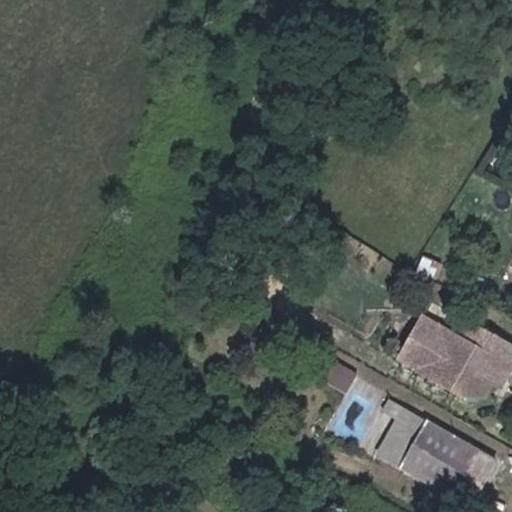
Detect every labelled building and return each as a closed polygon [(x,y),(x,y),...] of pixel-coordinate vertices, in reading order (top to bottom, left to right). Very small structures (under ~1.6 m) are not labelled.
[(495,158),(485,175),(498,183),(509,166),(495,158)] [(418,327),(397,369),(462,401),(482,402),(489,387),(498,369),(507,373),(511,363),(511,353),(473,334),(465,351),(453,345),(418,327)] [(461,328),(453,345),(465,351),(473,334),(461,328)] [(498,369),(489,387),(498,392),(507,373),(498,369)] [(496,461),(406,410),(392,401),(385,415),(400,422),(380,455),(470,507),(496,461)]
